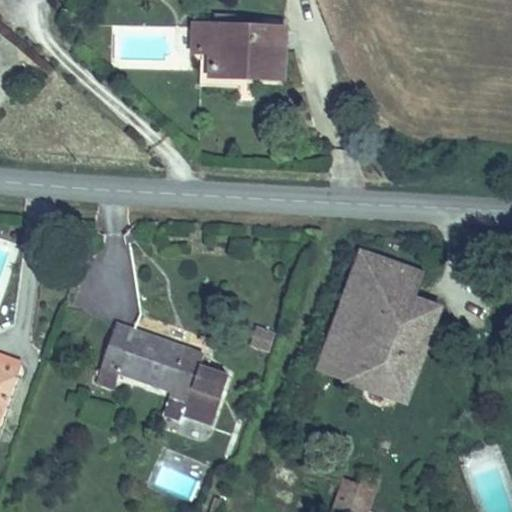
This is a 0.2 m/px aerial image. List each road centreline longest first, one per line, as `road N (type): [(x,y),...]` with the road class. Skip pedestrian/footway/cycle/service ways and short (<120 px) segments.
road 1 (tertiary): [(511,210),(0,178)]
road 2 (unknown): [(221,195),(166,0)]
